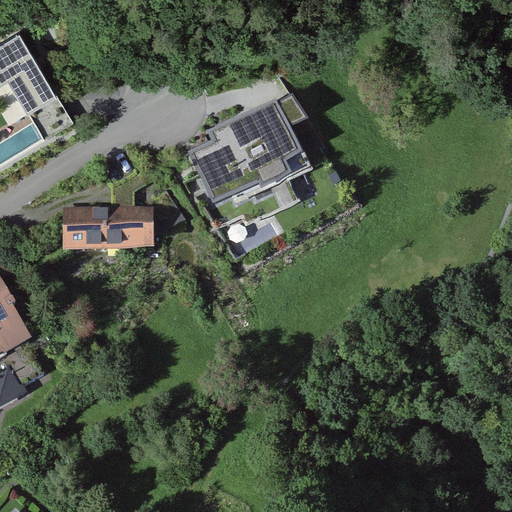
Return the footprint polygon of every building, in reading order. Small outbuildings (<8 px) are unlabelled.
[(0,91),(9,86),(29,119),(19,125),(33,148),(72,124),(63,109),(18,36),(0,47),(0,91)] [(309,164),(280,107),(198,148),(227,205),(309,164)] [(154,211),(64,210),(64,253),(153,253),(154,211)] [(0,365),(34,346),(7,299),(22,290),(0,251),(0,365)] [(10,367),(0,373),(0,408),(2,411),(27,395),(10,367)]
